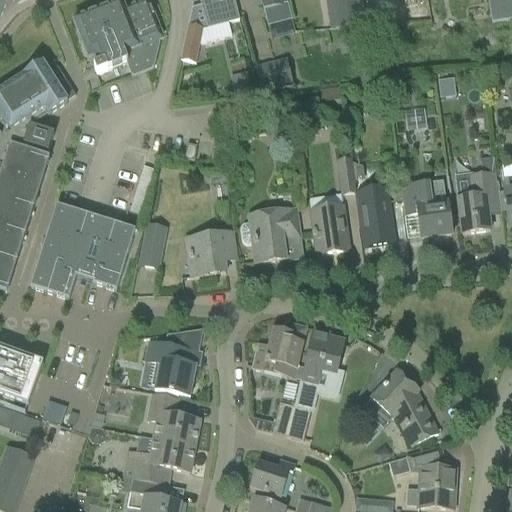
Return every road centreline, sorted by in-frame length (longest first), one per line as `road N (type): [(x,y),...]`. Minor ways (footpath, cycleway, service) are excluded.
road 1 (unclassified): [(490,436),(454,387),(315,298)]
road 2 (residential): [(211,511),(224,440),(224,345),(239,310)]
road 3 (unclassified): [(511,269),(315,298)]
road 4 (residential): [(239,310),(137,316),(117,323),(106,341)]
